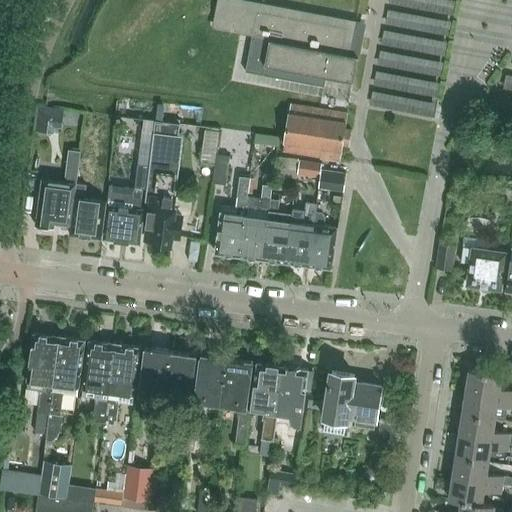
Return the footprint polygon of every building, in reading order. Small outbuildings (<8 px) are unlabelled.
[(237,23),(240,7),(221,3),(217,20),(237,23)] [(257,10),(245,71),(324,86),(325,76),(353,81),(358,55),(344,53),(348,28),(257,10)] [(343,144),(349,145),(352,129),(345,128),(348,111),(346,111),(346,112),(292,103),(292,102),(291,102),(288,119),(285,135),(286,135),(285,136),(283,152),(284,152),(284,151),(339,159),(339,160),(340,161),(343,144)] [(184,134),(179,134),(180,122),(157,119),(156,120),(155,119),(150,165),(148,179),(145,200),(150,200),(146,237),(154,238),(154,241),(157,242),(159,245),(165,246),(168,243),(171,243),(172,235),(179,235),(182,213),(182,211),(177,211),(178,204),(175,204),(184,134)] [(205,129),(203,144),(217,146),(219,131),(205,129)] [(68,149),(67,157),(66,157),(64,176),(59,175),(59,179),(42,177),(37,214),(36,224),(35,224),(40,230),(40,229),(48,231),(54,227),(54,222),(70,223),(76,182),(76,183),(77,172),(79,159),(80,159),(81,151),(68,149)] [(215,153),(211,182),(226,184),(230,155),(215,153)] [(299,160),(298,171),(319,174),(320,169),(321,163),(299,160)] [(137,163),(136,177),(148,179),(150,165),(137,163)] [(345,172),(321,169),(320,169),(319,174),(318,187),(343,190),(345,172)] [(239,255),(245,214),(247,215),(248,207),(249,196),(247,195),(250,177),(242,176),(239,175),(236,195),(237,195),(236,206),(222,204),(221,211),(215,252),(239,255)] [(71,223),(70,233),(101,237),(106,199),(85,197),(86,184),(76,183),(76,182),(70,223),(71,223)] [(261,197),(260,197),(249,196),(248,207),(247,215),(245,214),(239,255),(261,258),(262,258),(271,198),(273,184),(263,183),(261,197)] [(105,228),(103,237),(104,238),(140,242),(141,232),(144,209),(141,208),(143,191),(110,187),(108,203),(105,228)] [(271,198),(262,258),(285,261),(291,220),(277,218),(277,212),(278,212),(280,199),(271,198)] [(291,220),(285,261),(309,264),(316,211),(317,203),(305,201),(302,221),(291,220)] [(332,267),(338,226),(325,224),(326,217),(323,212),(316,211),(309,264),(332,267)] [(460,261),(470,262),(467,284),(501,289),(506,252),(488,249),(489,239),(464,236),(460,261)] [(457,244),(438,242),(435,267),(454,269),(457,244)] [(46,433),(59,335),(53,334),(53,335),(34,332),(26,387),(40,389),(34,431),(46,433)] [(63,414),(60,414),(63,393),(77,395),(79,386),(84,349),(85,339),(66,336),(59,335),(46,433),(47,433),(46,439),(52,440),(58,435),(61,427),(63,414)] [(89,340),(88,349),(82,395),(95,397),(92,420),(104,421),(115,342),(109,341),(109,342),(89,340)] [(121,343),(115,342),(104,421),(116,423),(119,401),(133,403),(134,394),(139,356),(141,346),(121,344),(121,343)] [(135,403),(133,416),(143,417),(145,400),(144,394),(149,395),(150,394),(164,396),(171,350),(144,346),(137,401),(135,403)] [(197,353),(171,350),(164,396),(179,398),(179,399),(183,400),(180,422),(188,424),(192,400),(190,399),(195,363),(197,353)] [(192,400),(188,424),(198,425),(201,402),(205,403),(205,401),(220,403),(227,357),(200,354),(199,364),(194,400),(192,400)] [(235,442),(243,443),(244,443),(248,410),(250,408),(247,408),(253,361),(227,357),(220,403),(235,405),(235,407),(240,407),(235,442)] [(275,427),(284,364),(283,364),(283,365),(257,362),(251,408),(263,410),(261,419),(263,420),(261,438),(273,440),(275,427)] [(301,367),(301,366),(284,364),(275,427),(276,427),(278,412),(289,413),(288,426),(286,436),(297,438),(299,426),(300,427),(305,389),(307,379),(308,369),(301,367)] [(466,391),(511,398),(511,389),(500,387),(502,373),(469,368),(466,391)] [(307,379),(305,389),(310,390),(313,369),(308,369),(307,379)] [(354,374),(332,370),(330,380),(324,418),(326,418),(324,428),(344,431),(346,422),(349,422),(350,417),(356,418),(354,425),(374,428),(376,418),(381,385),(353,381),(354,374)] [(511,398),(466,391),(463,412),(495,417),(495,418),(505,420),(507,406),(511,406),(511,398)] [(310,397),(308,407),(321,409),(322,399),(310,397)] [(495,417),(463,412),(459,434),(508,441),(510,433),(493,430),(495,418),(495,417)] [(401,432),(402,422),(381,419),(376,443),(398,447),(401,432)] [(188,424),(185,449),(194,450),(198,425),(188,424)] [(508,441),(459,434),(456,455),(488,460),(490,447),(507,450),(508,441)] [(488,460),(456,455),(453,476),(502,484),(502,483),(503,475),(486,473),(488,460)] [(72,465),(44,460),(42,475),(41,481),(39,492),(53,494),(66,496),(67,497),(72,465)] [(123,491),(121,504),(121,506),(148,510),(154,468),(126,464),(123,491)] [(3,469),(0,489),(6,490),(19,491),(38,494),(39,492),(41,481),(42,475),(3,469)] [(267,492),(277,494),(279,494),(280,485),(282,470),(271,469),(267,492)] [(511,476),(503,475),(502,483),(511,484),(511,476)] [(502,484),(453,476),(449,499),(461,501),(461,500),(482,503),(484,490),(500,493),(502,484)] [(82,485),(80,499),(82,499),(94,501),(95,501),(96,488),(96,487),(82,485)] [(95,501),(121,504),(123,491),(96,488),(95,501)] [(198,491),(195,511),(208,511),(210,493),(209,492),(198,491)] [(49,511),(53,494),(39,492),(38,494),(35,511),(49,511)] [(158,492),(156,511),(165,511),(173,511),(175,494),(158,492)] [(53,494),(49,511),(63,511),(66,496),(53,494)] [(67,497),(66,496),(63,511),(78,511),(80,499),(67,497)] [(237,511),(256,511),(257,498),(239,496),(237,511)] [(80,499),(78,511),(92,511),(94,501),(82,499),(80,499)] [(450,511),(442,511),(501,511),(500,509),(497,507),(493,506),(493,504),(482,503),(461,500),(461,501),(459,511),(450,511)]
